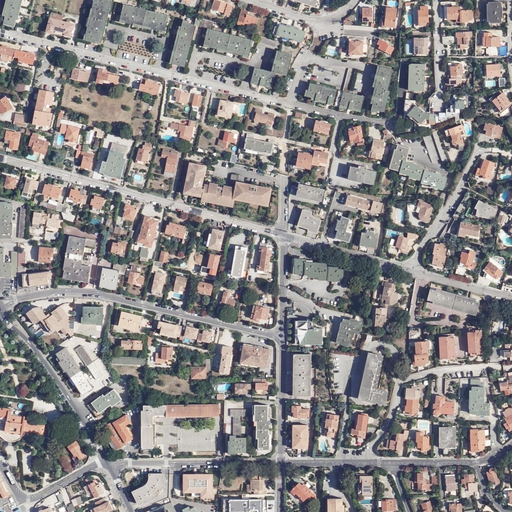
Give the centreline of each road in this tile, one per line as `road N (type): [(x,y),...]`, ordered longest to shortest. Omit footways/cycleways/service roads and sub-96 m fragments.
road 1 (residential): [(393,133),(390,125),(0,31)]
road 2 (residential): [(0,157),(283,235)]
road 3 (residential): [(282,339),(95,293),(15,299)]
road 4 (residential): [(362,462),(398,378),(486,366)]
road 5 (primary): [(106,461),(38,352),(0,317)]
road 6 (tertiary): [(110,469),(280,463)]
road 7 (residential): [(410,270),(478,149),(489,147)]
road 8 (residential): [(283,235),(410,270)]
road 9 (residential): [(280,463),(282,339)]
road 10 (residential): [(354,0),(328,22),(244,0)]
